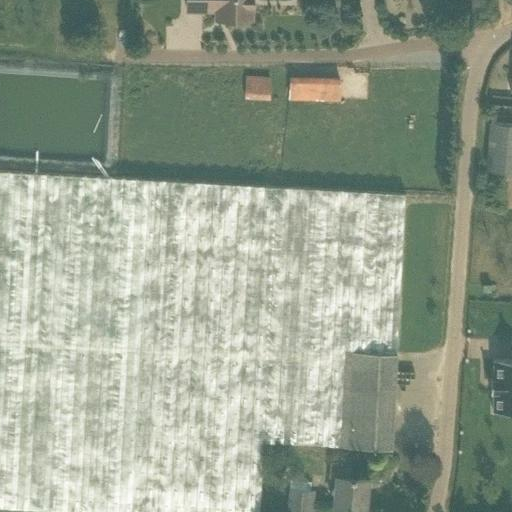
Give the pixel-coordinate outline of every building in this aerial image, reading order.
[(251,19),(251,0),(186,0),(186,10),(216,11),(216,19),(251,19)] [(271,76),(246,75),(245,98),(270,99),(271,76)] [(288,98),(341,99),(342,76),(289,75),(288,98)] [(484,204),(511,206),(511,106),(492,105),(484,204)] [(405,193),(385,192),(0,170),(0,507),(88,511),(259,511),(263,442),(340,446),(345,350),(396,353),(405,193)] [(345,350),(340,446),(391,449),(396,353),(345,350)] [(511,412),(511,359),(494,359),(493,379),(490,379),(490,392),(493,392),(493,412),(511,412)] [(365,511),(368,479),(351,477),(352,463),(330,461),(329,477),(336,477),(333,508),(365,511)] [(289,488),(288,501),(287,511),(311,511),(313,490),(289,488)]
